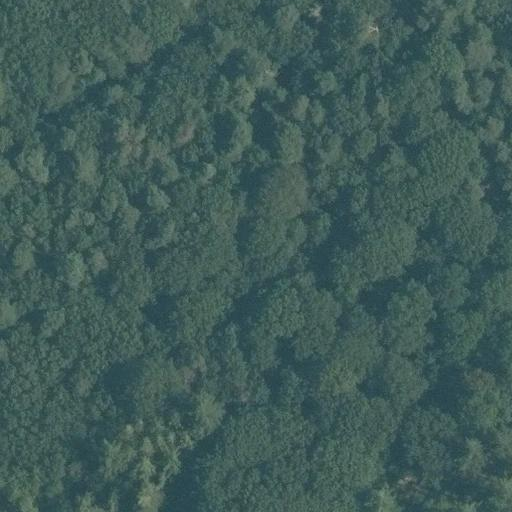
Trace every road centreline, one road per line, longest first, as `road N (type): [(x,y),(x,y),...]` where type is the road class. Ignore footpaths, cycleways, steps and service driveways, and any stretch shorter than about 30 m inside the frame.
road 1 (unknown): [(511,222),(412,0)]
road 2 (track): [(511,432),(361,511)]
